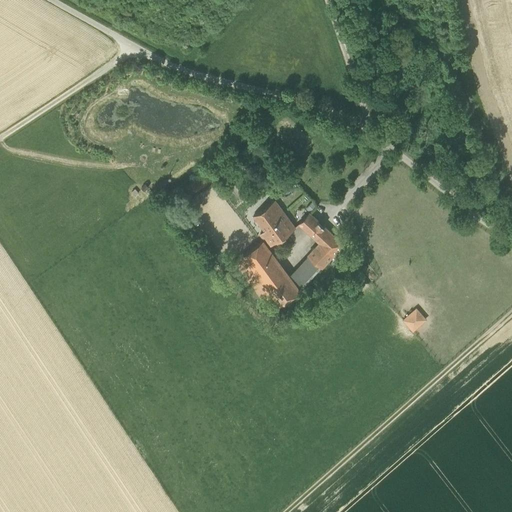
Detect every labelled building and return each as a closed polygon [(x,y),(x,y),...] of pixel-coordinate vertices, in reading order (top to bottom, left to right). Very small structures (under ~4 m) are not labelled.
[(260,233),(269,246),(294,229),(279,207),(278,208),(273,202),(254,215),(264,230),(260,233)] [(300,224),(308,232),(317,222),(318,221),(310,214),(309,213),(309,214),(300,223),(299,224),(300,225),(300,224)] [(308,232),(314,237),(324,227),(318,221),(317,222),(308,232)] [(324,227),(314,237),(320,243),(309,255),(322,267),(342,245),(343,244),(342,244),(324,227)] [(262,241),(243,255),(273,296),(280,305),(300,290),(289,277),(262,241)] [(265,303),(273,296),(243,255),(235,262),(265,303)] [(309,255),(289,277),(300,290),(322,267),(309,255)] [(412,331),(426,319),(415,306),(401,319),(412,331)]
